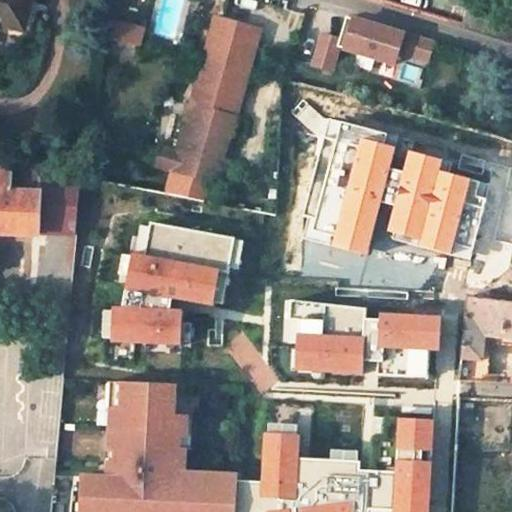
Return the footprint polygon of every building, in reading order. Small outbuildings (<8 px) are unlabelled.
[(0,0),(0,6),(28,14),(30,0),(0,0)] [(0,6),(0,23),(24,30),(28,14),(0,6)] [(511,39),(511,23),(468,11),(463,25),(511,39)] [(214,17),(202,60),(247,71),(258,29),(214,17)] [(350,34),(354,19),(347,17),(343,32),(350,34)] [(395,64),(399,52),(428,61),(434,43),(371,24),(354,19),(350,34),(343,32),(341,40),(339,47),(395,64)] [(122,38),(126,25),(107,20),(105,34),(122,38)] [(144,29),(126,25),(122,38),(140,43),(144,29)] [(339,47),(341,40),(324,35),(314,66),(332,71),(339,47)] [(240,98),(247,71),(202,60),(194,85),(240,98)] [(234,117),(240,98),(194,85),(189,104),(197,106),(234,117)] [(157,165),(221,183),(225,167),(220,165),(229,133),(232,134),(236,117),(234,117),(197,106),(189,104),(187,104),(183,120),(185,121),(176,152),(162,148),(157,165)] [(454,125),(450,139),(469,144),(472,129),(454,125)] [(0,234),(38,235),(38,234),(40,179),(50,179),(51,171),(0,162),(0,234)] [(38,234),(74,236),(79,179),(50,179),(40,179),(38,234)] [(170,238),(167,300),(205,302),(208,240),(207,240),(208,225),(173,223),(172,238),(170,238)] [(366,287),(372,242),(356,240),(351,281),(351,285),(366,287)] [(395,250),(395,245),(372,242),(366,287),(379,289),(381,283),(390,284),(390,279),(395,250)] [(390,279),(495,292),(499,263),(395,250),(390,279)] [(511,298),(511,265),(499,263),(495,292),(495,296),(511,298)] [(379,289),(362,380),(402,387),(408,356),(400,354),(404,330),(412,331),(414,322),(455,329),(454,335),(451,334),(444,364),(454,366),(460,367),(466,293),(390,284),(381,283),(379,289)] [(482,382),(482,375),(484,337),(511,339),(511,298),(495,296),(466,293),(460,367),(459,379),(459,382),(482,382)] [(408,356),(412,331),(404,330),(400,354),(408,356)] [(482,375),(489,375),(490,344),(511,346),(511,339),(484,337),(482,375)] [(460,367),(454,366),(452,377),(459,379),(460,367)] [(157,511),(237,511),(239,474),(186,472),(187,450),(176,449),(176,439),(182,438),(183,404),(174,404),(175,384),(123,382),(122,407),(112,407),(110,450),(116,450),(116,461),(109,461),(108,474),(55,472),(50,511),(138,511),(138,496),(156,495),(157,511)] [(453,511),(458,396),(425,395),(417,511),(453,511)] [(365,442),(265,437),(262,487),(362,492),(365,442)] [(157,511),(156,495),(138,496),(138,511),(157,511)]
